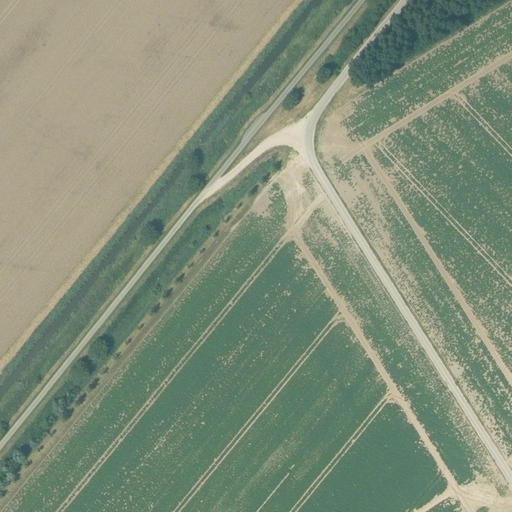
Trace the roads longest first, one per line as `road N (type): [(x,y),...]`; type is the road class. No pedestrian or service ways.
road 1 (unclassified): [(0,446),(362,0)]
road 2 (unclassified): [(511,480),(309,155),(320,104),(406,0)]
